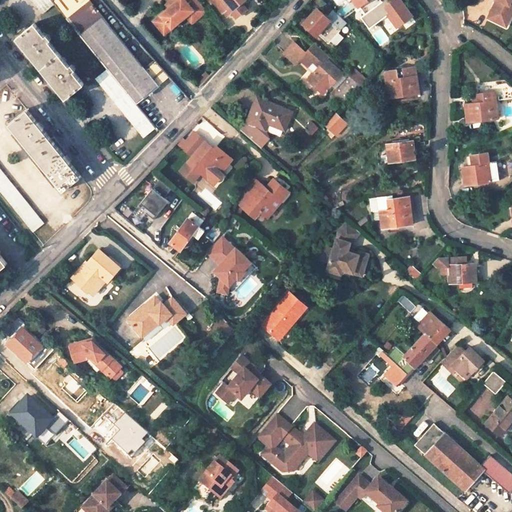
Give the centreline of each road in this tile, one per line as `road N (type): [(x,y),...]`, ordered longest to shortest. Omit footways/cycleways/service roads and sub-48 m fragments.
road 1 (residential): [(446,25),(437,208),(456,232),(511,250)]
road 2 (unclassified): [(292,0),(115,189)]
road 3 (residential): [(273,372),(447,511)]
road 4 (unclassified): [(0,47),(115,189)]
road 5 (unclassified): [(115,189),(0,299)]
